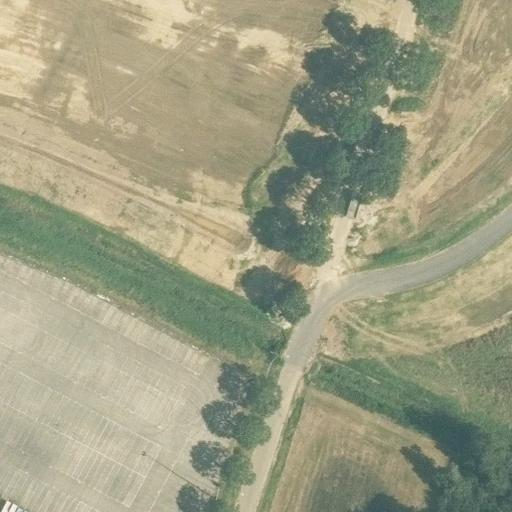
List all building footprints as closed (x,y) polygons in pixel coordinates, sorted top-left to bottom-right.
[(198,0),(215,7),(195,55),(330,109),(351,57),(337,52),(357,0),(198,0)] [(421,56),(418,65),(430,70),(433,61),(421,56)] [(239,132),(231,151),(288,174),(296,154),(295,154),(239,132)] [(280,236),(278,241),(287,245),(289,239),(280,236)] [(270,260),(265,272),(278,278),(283,265),(270,260)]
